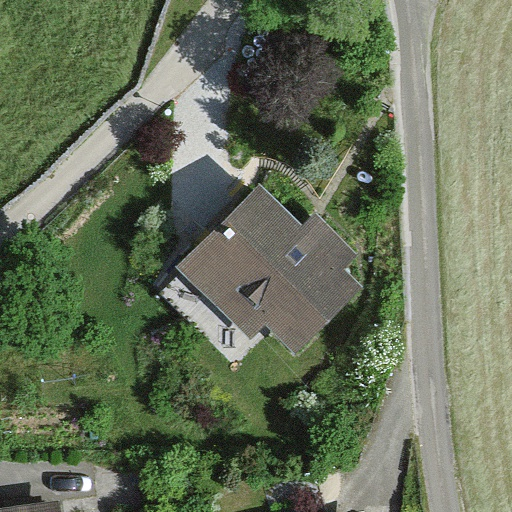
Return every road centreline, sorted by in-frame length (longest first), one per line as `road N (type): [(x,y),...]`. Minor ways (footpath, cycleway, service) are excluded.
road 1 (residential): [(446,511),(426,363),(406,0)]
road 2 (residential): [(0,235),(233,0)]
